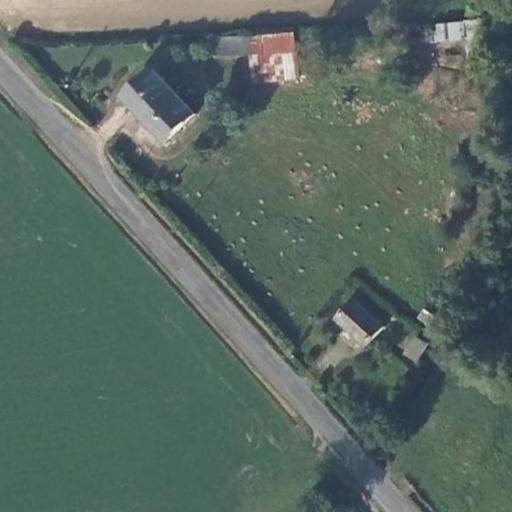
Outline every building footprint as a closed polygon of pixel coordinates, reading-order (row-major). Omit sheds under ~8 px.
[(492,50),(490,20),(472,21),(476,51),(492,50)] [(434,42),(464,40),(463,22),(433,23),(434,42)] [(255,60),(257,87),(302,84),(298,41),(254,43),(255,60)] [(222,62),(255,60),(254,43),(220,44),(222,62)] [(157,73),(127,101),(166,144),(195,116),(157,73)] [(357,300),(341,320),(369,344),(385,324),(357,300)] [(403,354),(416,363),(428,344),(414,336),(403,354)]
